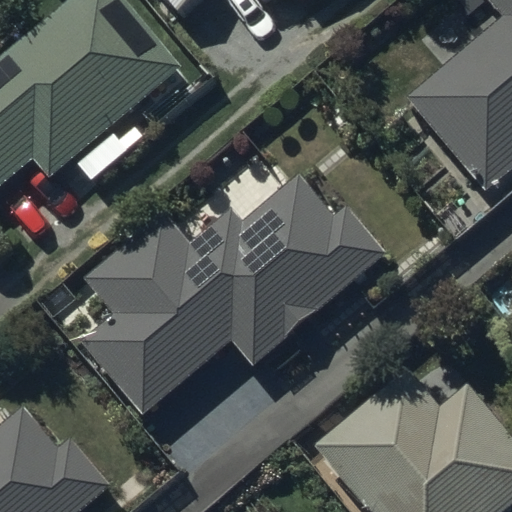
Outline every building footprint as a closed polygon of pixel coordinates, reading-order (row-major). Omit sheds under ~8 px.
[(185,75),(121,0),(82,0),(0,70),(0,199),(38,167),(54,186),(185,75)] [(206,0),(162,0),(182,22),(206,0)] [(257,0),(266,10),(279,0),(257,0)] [(511,0),(490,0),(511,25),(511,29),(416,111),(492,201),(511,184),(511,0)] [(170,222),(92,287),(123,324),(90,351),(148,420),(236,347),(258,372),(390,262),(352,217),(341,226),(305,183),(246,232),(237,221),(197,254),(170,222)] [(511,511),(511,442),(471,394),(445,416),(410,376),(317,455),(365,511),(511,511)] [(0,511),(92,511),(115,494),(77,447),(65,456),(32,414),(0,439),(0,511)]
